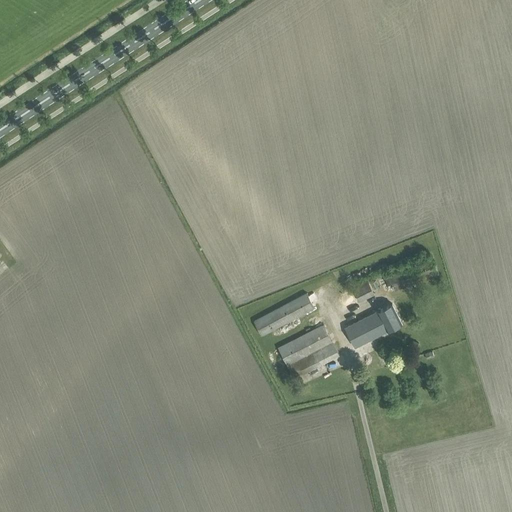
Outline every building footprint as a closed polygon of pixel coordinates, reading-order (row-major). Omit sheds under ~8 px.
[(407,267),(385,277),(385,279),(391,293),(438,273),(433,259),(432,257),(422,261),(407,267)] [(356,292),(361,302),(375,295),(370,285),(356,292)] [(308,294),(254,322),(262,336),(315,308),(312,302),(318,298),(314,292),(308,295),(308,294)] [(386,331),(403,323),(394,304),(377,312),(386,331)] [(356,346),(386,331),(377,312),(346,327),(356,346)] [(324,324),(279,347),(288,365),(295,361),(333,342),(329,334),(332,332),(329,327),(326,328),(324,324)] [(295,361),(288,365),(294,377),(301,373),(295,361)]
